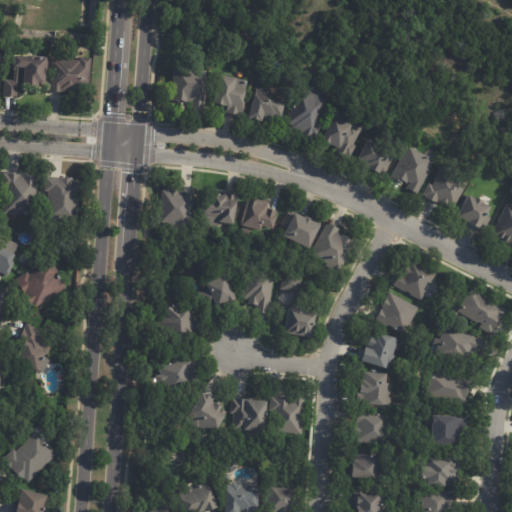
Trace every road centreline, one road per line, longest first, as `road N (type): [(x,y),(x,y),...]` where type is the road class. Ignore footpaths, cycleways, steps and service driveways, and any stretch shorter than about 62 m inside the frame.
road 1 (residential): [(332,187),(511,281),(325,364),(396,218)]
road 2 (secondary): [(108,511),(146,0)]
road 3 (secondary): [(117,0),(80,511)]
road 4 (residential): [(0,141),(206,160),(332,187)]
road 5 (residential): [(332,187),(241,143),(137,130)]
road 6 (residential): [(511,365),(488,511)]
road 7 (residential): [(137,130),(0,119)]
